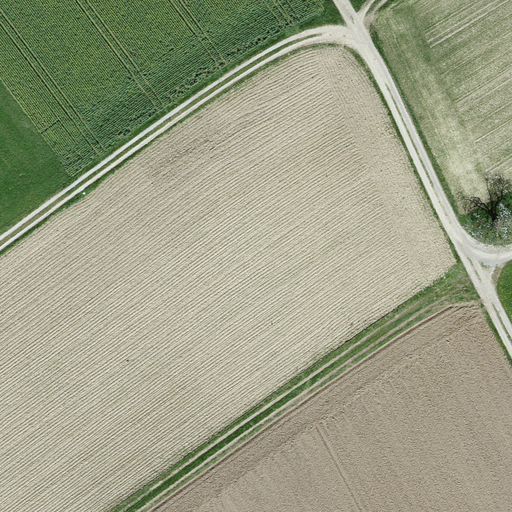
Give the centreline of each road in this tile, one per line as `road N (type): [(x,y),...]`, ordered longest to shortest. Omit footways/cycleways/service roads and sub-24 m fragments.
road 1 (track): [(0,243),(205,94),(378,0)]
road 2 (track): [(511,307),(493,254),(346,0)]
